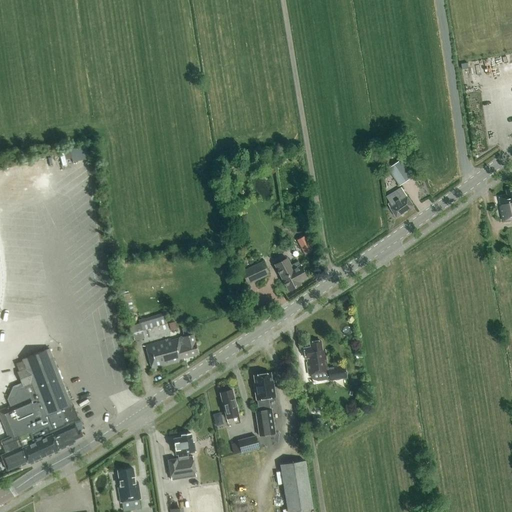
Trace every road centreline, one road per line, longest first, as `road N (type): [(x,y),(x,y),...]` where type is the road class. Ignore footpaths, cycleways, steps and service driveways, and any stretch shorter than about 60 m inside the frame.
road 1 (tertiary): [(0,497),(339,278),(511,152)]
road 2 (track): [(339,278),(324,252),(283,0)]
road 3 (track): [(287,311),(321,511)]
